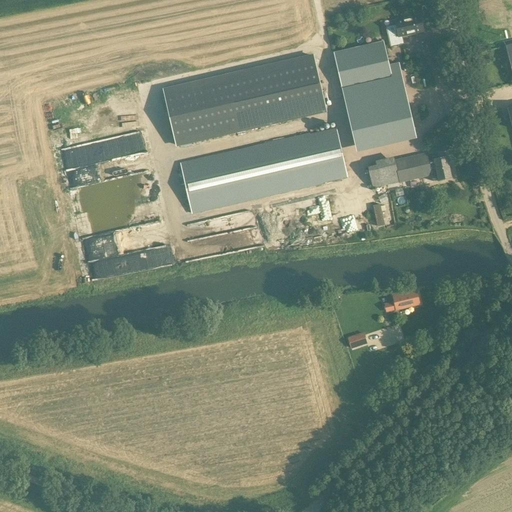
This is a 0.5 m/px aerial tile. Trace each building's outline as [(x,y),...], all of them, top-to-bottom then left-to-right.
[(390,47),(404,44),(402,36),(423,31),(420,16),(411,18),(411,17),(404,19),(404,20),(396,22),(398,32),(388,35),(390,47)] [(389,65),(383,41),(334,52),(355,144),(414,131),(398,63),(389,65)] [(326,111),(314,56),(164,91),(176,145),(326,111)] [(120,121),(122,140),(141,137),(138,118),(120,121)] [(337,128),(181,164),(192,213),(348,178),(337,128)] [(426,154),(376,165),(368,167),(373,188),(431,175),(433,181),(439,180),(452,177),(447,157),(434,160),(428,162),(426,154)] [(83,189),(103,185),(102,181),(69,188),(71,199),(67,200),(68,206),(85,202),(83,189)] [(252,211),(182,223),(188,260),(259,248),(252,211)] [(398,315),(397,310),(419,304),(416,290),(394,296),(395,302),(385,304),(388,317),(398,315)] [(352,349),(368,344),(364,332),(348,337),(352,349)]
